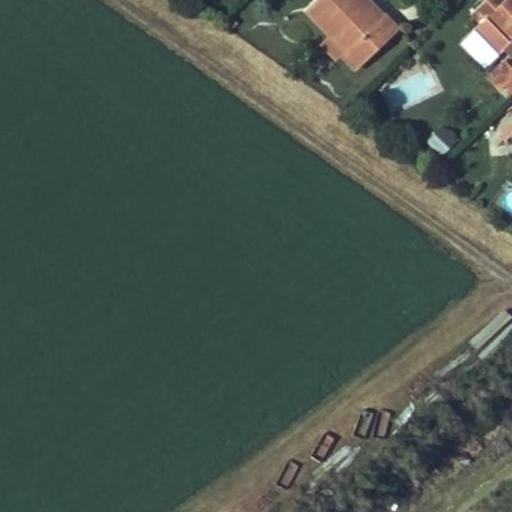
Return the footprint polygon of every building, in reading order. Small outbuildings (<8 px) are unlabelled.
[(361,0),(317,0),(306,10),(328,35),(358,65),(397,30),(382,14),(377,18),(361,0)] [(377,18),(382,14),(368,0),(361,0),(377,18)] [(511,56),(511,0),(484,0),(471,13),(480,23),(480,24),(485,19),(508,42),(503,47),(504,48),(511,56)] [(480,23),(472,30),(496,55),(504,48),(503,47),(508,42),(485,19),(480,24),(480,23)] [(341,54),(354,69),(358,65),(328,35),(320,42),(336,59),(341,54)] [(505,84),(511,91),(511,66),(511,68),(504,61),(488,78),(499,89),(505,84)] [(440,123),(426,143),(443,156),(458,137),(440,123)]
